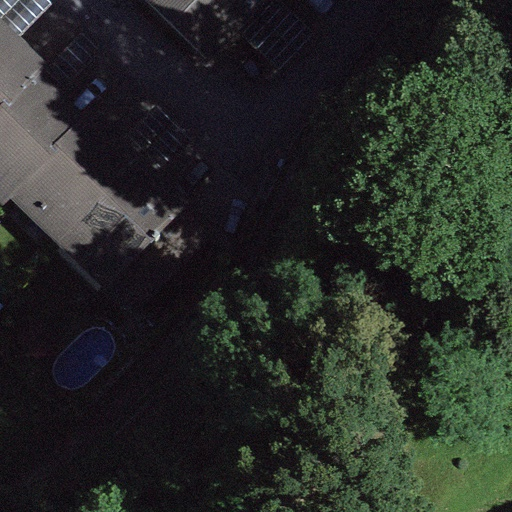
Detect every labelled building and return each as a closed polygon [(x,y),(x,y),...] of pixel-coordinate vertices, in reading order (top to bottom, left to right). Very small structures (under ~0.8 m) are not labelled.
[(252,12),(239,0),(143,0),(204,60),(252,12)] [(239,0),(252,12),(264,0),(239,0)] [(42,65),(0,21),(0,106),(36,71),(42,65)] [(80,116),(36,71),(0,106),(0,202),(8,195),(52,151),(48,148),(80,116)] [(138,155),(89,107),(80,116),(48,148),(52,151),(8,195),(53,240),(138,155)] [(186,202),(138,155),(53,240),(101,287),(108,281),(182,204),(186,202)] [(211,233),(182,204),(108,281),(138,309),(211,233)]
